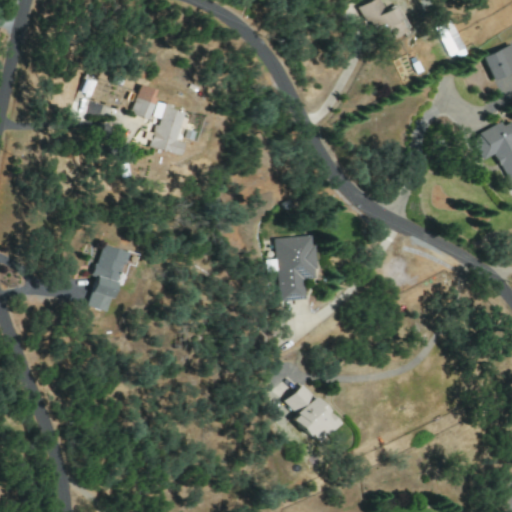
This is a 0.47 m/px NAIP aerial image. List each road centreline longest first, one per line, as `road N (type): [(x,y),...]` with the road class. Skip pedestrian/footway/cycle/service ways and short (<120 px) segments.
road 1 (residential): [(180,0),(234,21),(273,68),(328,172),(381,218),(459,257),(511,309)]
road 2 (residential): [(61,511),(49,434),(0,321)]
road 3 (residential): [(0,126),(30,0)]
